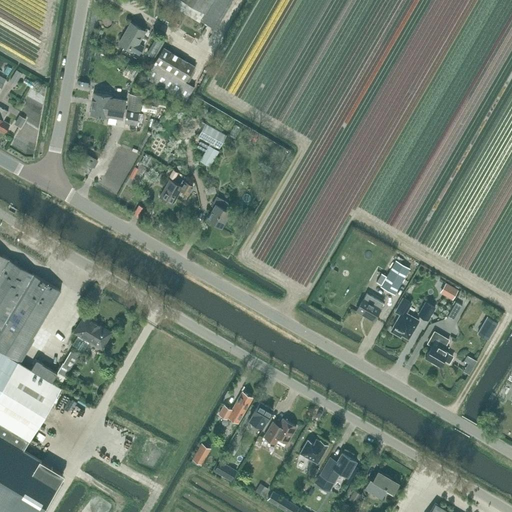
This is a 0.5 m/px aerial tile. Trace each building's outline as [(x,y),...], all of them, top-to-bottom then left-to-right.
[(183,0),(204,12),(200,19),(216,28),(232,0),(183,0)] [(134,51),(146,31),(131,22),(119,42),(134,51)] [(195,65),(164,46),(145,78),(186,101),(195,86),(189,82),(197,68),(194,67),(195,65)] [(23,73),(16,69),(10,80),(16,84),(23,73)] [(93,92),(90,114),(109,117),(110,115),(122,117),(125,99),(113,97),(113,95),(93,92)] [(130,94),(127,107),(140,110),(143,96),(130,94)] [(8,111),(0,106),(0,128),(5,132),(10,124),(3,120),(8,111)] [(140,126),(142,113),(139,113),(140,111),(128,109),(125,123),(140,126)] [(25,123),(32,125),(35,116),(28,113),(25,123)] [(23,121),(18,119),(14,125),(19,128),(23,121)] [(219,151),(215,148),(216,146),(219,148),(226,135),(205,123),(198,137),(210,143),(200,160),(209,167),(219,151)] [(155,164),(160,157),(155,152),(149,159),(155,164)] [(97,160),(88,154),(85,160),(94,166),(97,160)] [(173,169),(169,176),(174,179),(178,172),(173,169)] [(207,176),(206,179),(207,182),(211,183),(213,181),(214,178),(213,175),(209,175),(207,176)] [(181,189),(182,189),(188,193),(193,185),(183,179),(180,184),(170,178),(159,196),(172,204),(181,189)] [(229,202),(220,197),(217,195),(211,205),(214,206),(212,210),(207,218),(221,226),(230,211),(225,208),(229,202)] [(18,361),(61,290),(0,252),(0,421),(29,439),(61,387),(52,381),(53,380),(60,384),(80,352),(72,347),(64,362),(63,362),(57,372),(42,363),(43,363),(37,359),(37,360),(36,359),(31,369),(18,361)] [(381,273),(376,281),(395,292),(409,267),(395,259),(385,276),(381,273)] [(446,282),(441,290),(453,297),(458,289),(446,282)] [(375,318),(382,306),(384,302),(367,293),(365,296),(356,310),(364,315),(365,312),(375,318)] [(418,313),(428,319),(435,307),(425,301),(418,313)] [(456,301),(447,317),(453,320),(462,305),(456,301)] [(466,301),(457,315),(465,320),(474,306),(466,301)] [(402,310),(391,330),(400,336),(401,334),(408,338),(413,329),(413,328),(415,325),(416,326),(419,320),(402,310)] [(102,348),(111,332),(85,316),(75,332),(78,334),(72,344),(84,351),(90,341),(102,348)] [(487,316),(478,333),(488,339),(498,322),(487,316)] [(427,344),(431,346),(425,357),(440,365),(443,359),(448,362),(452,355),(447,353),(448,351),(444,349),(449,340),(435,331),(427,344)] [(482,355),(487,358),(491,352),(485,348),(482,355)] [(467,355),(464,361),(474,366),(477,361),(467,355)] [(228,417),(238,422),(253,397),(242,391),(232,409),(224,404),(219,413),(227,418),(228,417)] [(235,401),(239,394),(235,392),(231,399),(235,401)] [(273,409),(260,401),(249,419),(262,427),(273,409)] [(277,438),(286,443),(296,426),(283,418),(279,426),(274,423),(266,437),(275,442),(277,438)] [(29,439),(0,421),(0,511),(41,511),(64,474),(24,447),(29,439)] [(300,453),(317,463),(328,444),(320,440),(317,438),(314,443),(308,439),(300,453)] [(203,464),(211,448),(201,442),(193,458),(203,464)] [(340,472),(347,476),(356,461),(342,453),(337,461),(330,457),(320,474),(334,483),(340,472)] [(221,460),(214,470),(232,481),(238,470),(221,460)] [(400,482),(378,469),(372,479),(370,478),(364,488),(381,498),(386,491),(393,494),(400,482)] [(264,497),(269,488),(260,483),(255,491),(264,497)] [(267,499),(287,511),(295,511),(299,506),(272,490),(267,499)] [(362,494),(354,490),(350,498),(357,503),(362,494)] [(342,511),(346,511),(351,505),(345,502),(340,510),(342,511)] [(450,511),(435,503),(430,511),(450,511)]
